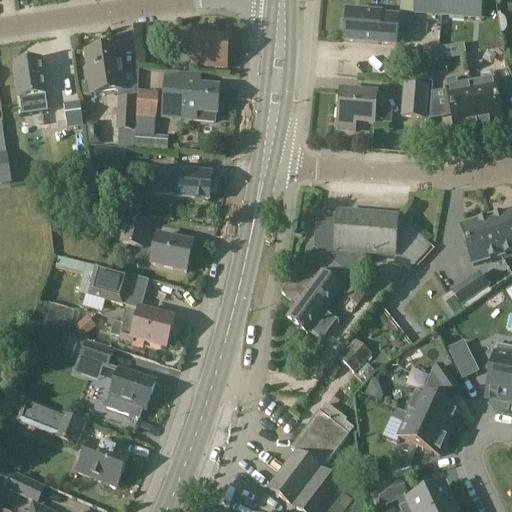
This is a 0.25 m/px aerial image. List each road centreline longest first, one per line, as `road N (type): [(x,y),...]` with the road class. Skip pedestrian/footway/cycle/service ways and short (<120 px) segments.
road 1 (secondary): [(164,511),(223,343),(263,168)]
road 2 (residential): [(511,166),(442,179),(263,168)]
road 3 (residential): [(0,28),(201,0)]
road 4 (secondary): [(263,168),(280,0)]
road 5 (residential): [(493,511),(468,454),(488,431),(511,437)]
